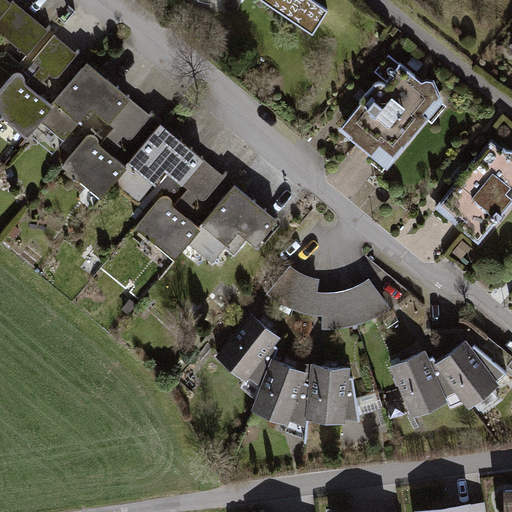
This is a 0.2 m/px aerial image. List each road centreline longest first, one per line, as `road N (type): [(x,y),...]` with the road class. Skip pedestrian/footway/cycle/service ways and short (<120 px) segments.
road 1 (residential): [(97,0),(391,246),(511,325)]
road 2 (unclassified): [(511,458),(120,511)]
road 3 (track): [(377,0),(511,109)]
